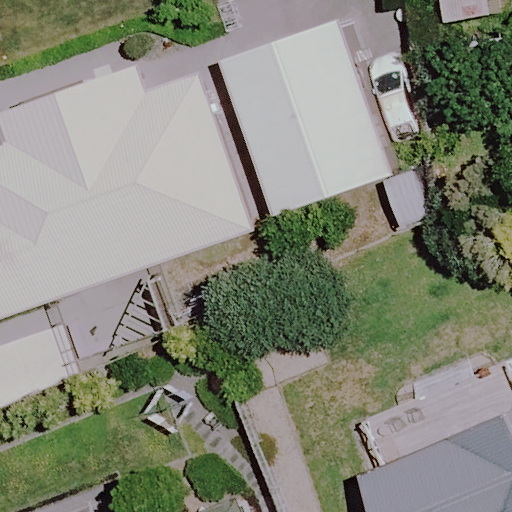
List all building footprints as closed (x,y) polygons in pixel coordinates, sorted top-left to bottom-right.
[(511,0),(468,0),(480,71),(511,66),(511,0)] [(403,178),(352,21),(238,59),(290,215),(403,178)] [(7,120),(0,99),(0,322),(265,231),(203,52),(7,120)] [(511,511),(511,421),(381,474),(396,511),(511,511)] [(26,511),(249,511),(244,511),(133,511),(125,483),(40,508),(26,511)]
